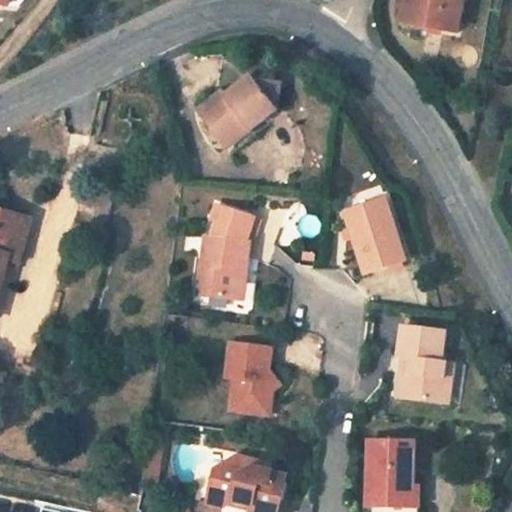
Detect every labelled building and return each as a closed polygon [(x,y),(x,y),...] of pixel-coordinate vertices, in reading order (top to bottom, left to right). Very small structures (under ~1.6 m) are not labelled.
[(0,0),(0,9),(11,10),(11,0),(0,0)] [(405,0),(401,22),(457,34),(464,0),(405,0)] [(263,80),(253,79),(250,75),(247,77),(225,95),(221,91),(198,111),(225,143),(248,124),(252,129),(263,119),(277,108),(280,81),(263,80)] [(248,124),(225,143),(232,153),(256,133),(252,129),(248,124)] [(346,214),(365,276),(406,263),(387,201),(346,214)] [(199,296),(238,301),(242,273),(247,273),(247,268),(251,243),(259,220),(247,216),(217,206),(212,220),(218,222),(212,238),(206,238),(199,296)] [(0,278),(4,280),(9,262),(19,265),(31,219),(0,210),(0,278)] [(242,273),(238,301),(243,301),(247,273),(242,273)] [(449,333),(404,327),(400,359),(406,359),(414,360),(412,375),(404,374),(401,399),(445,404),(449,364),(445,364),(449,333)] [(264,347),(247,345),(230,342),(225,378),(233,379),(229,410),(248,413),(264,415),(266,396),(272,392),(280,386),(269,370),(272,348),(264,347)] [(406,359),(404,374),(412,375),(414,360),(406,359)] [(449,364),(445,404),(452,405),(457,365),(449,364)] [(266,396),(264,415),(269,416),(272,392),(266,396)] [(149,438),(146,463),(160,464),(165,441),(149,438)] [(366,508),(393,509),(408,509),(408,489),(413,488),(414,443),(368,442),(366,508)] [(256,467),(251,460),(248,459),(238,456),(216,469),(223,481),(212,487),(208,503),(223,507),(225,506),(234,501),(254,506),(252,511),(280,511),(288,483),(273,479),(275,472),(264,469),(256,467)] [(146,463),(143,479),(158,482),(160,464),(146,463)] [(393,509),(392,511),(417,511),(418,488),(413,488),(408,489),(408,509),(393,509)] [(234,501),(225,506),(248,511),(250,511),(252,511),(254,506),(234,501)]
